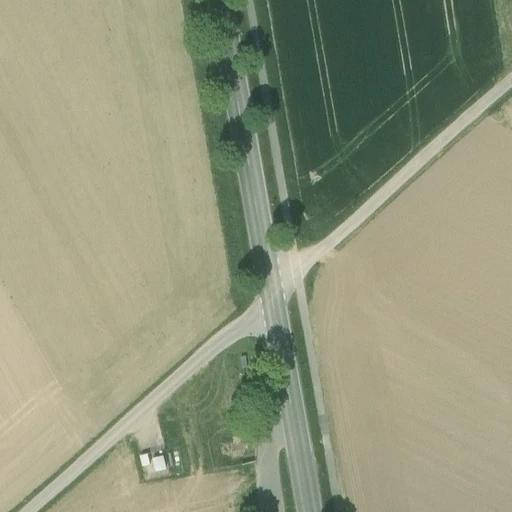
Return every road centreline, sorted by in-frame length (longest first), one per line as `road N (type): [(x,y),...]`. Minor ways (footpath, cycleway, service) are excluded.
road 1 (track): [(269,304),(511,74)]
road 2 (residential): [(269,304),(35,511)]
road 3 (secondary): [(269,304),(218,0)]
road 4 (secondary): [(306,511),(269,304)]
